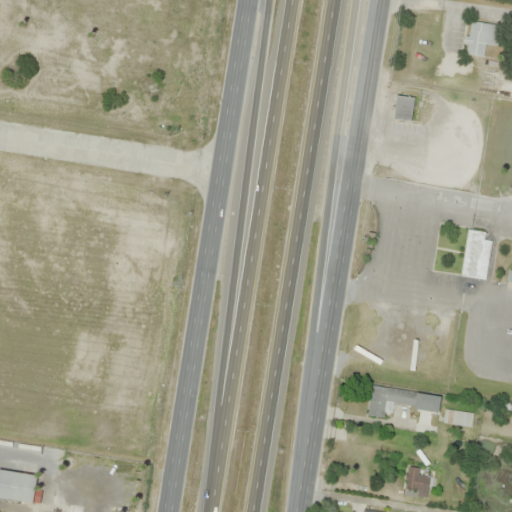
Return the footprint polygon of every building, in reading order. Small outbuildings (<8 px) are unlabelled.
[(499,46),(502,25),(470,21),(465,55),(483,57),(485,44),(499,46)] [(415,98),(397,95),(392,118),(411,121),(415,98)] [(479,279),(484,232),(467,230),(461,277),(479,279)] [(384,418),(386,403),(417,407),(419,392),(370,387),(367,417),(384,418)] [(432,476),(411,468),(402,492),(423,500),(432,476)] [(0,497),(33,504),(37,476),(0,469),(0,497)]
